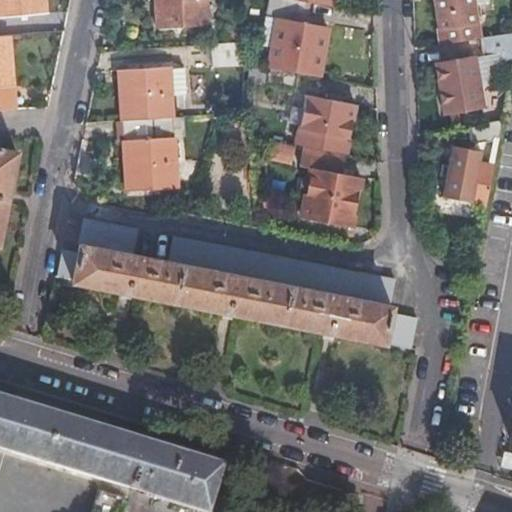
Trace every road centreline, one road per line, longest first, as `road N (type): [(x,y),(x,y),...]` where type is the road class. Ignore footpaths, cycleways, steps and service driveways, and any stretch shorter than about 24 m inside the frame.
road 1 (residential): [(414,478),(436,358),(427,318),(431,285),(401,232),(392,0)]
road 2 (residential): [(414,478),(17,359)]
road 3 (residential): [(91,0),(17,359)]
road 4 (residential): [(511,319),(479,498)]
